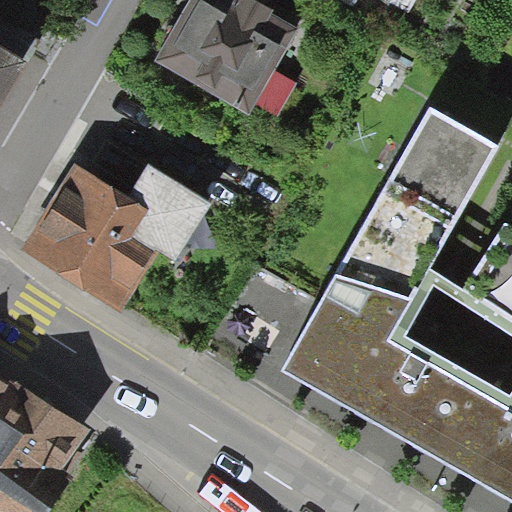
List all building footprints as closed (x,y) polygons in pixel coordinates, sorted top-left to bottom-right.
[(0,0),(0,122),(28,73),(0,56),(0,3),(1,0),(0,0)] [(196,0),(153,79),(246,130),(298,35),(232,0),(196,0)] [(502,149),(428,107),(278,371),(511,503),(511,234),(468,209),(502,149)] [(32,249),(124,308),(175,229),(83,170),(32,249)] [(43,511),(86,445),(0,390),(0,511),(43,511)]
